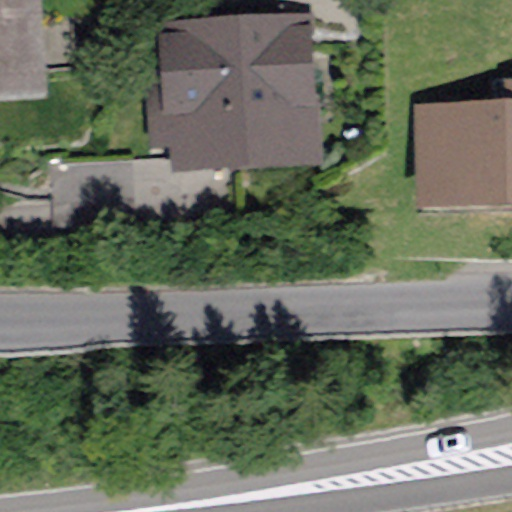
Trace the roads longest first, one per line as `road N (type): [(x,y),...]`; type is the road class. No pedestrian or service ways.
road 1 (residential): [(0,318),(511,305)]
road 2 (primary): [(511,453),(106,511)]
